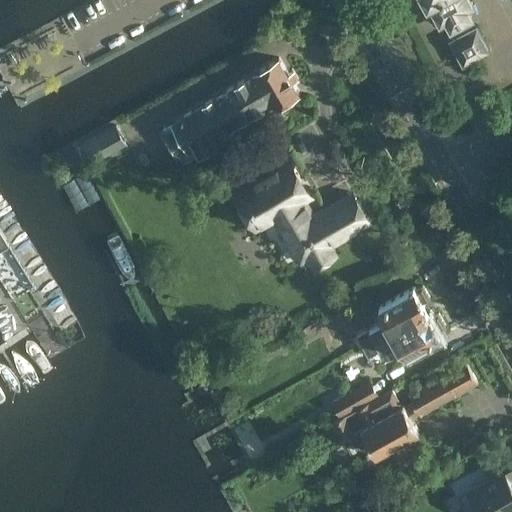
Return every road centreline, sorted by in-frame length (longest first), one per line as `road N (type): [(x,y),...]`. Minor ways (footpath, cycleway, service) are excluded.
road 1 (secondary): [(444,174),(340,0)]
road 2 (secondary): [(511,291),(444,174)]
